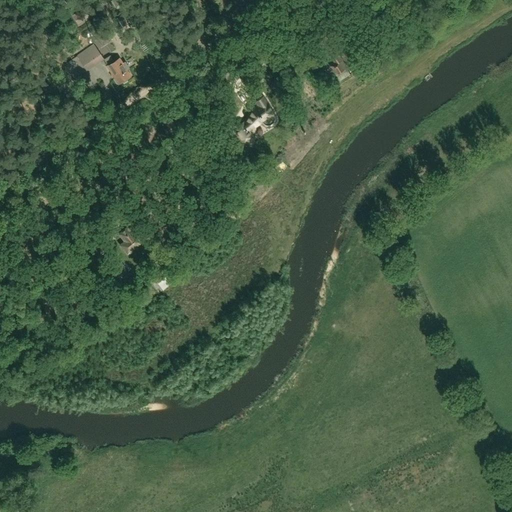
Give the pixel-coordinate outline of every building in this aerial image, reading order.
[(78,24),(89,17),(84,9),(78,13),(78,11),(72,15),(78,24)] [(127,24),(121,15),(112,21),(118,30),(127,24)] [(103,59),(94,45),(77,56),(86,70),(103,59)] [(329,55),(333,60),(334,62),(330,66),(336,77),(348,69),(342,59),(336,51),(329,55)] [(125,62),(123,63),(120,58),(106,67),(112,77),(113,77),(118,84),(131,76),(127,70),(129,68),(125,62)] [(254,142),(253,140),(255,138),(250,131),(252,129),(248,124),(245,126),(242,122),(237,126),(235,124),(232,126),(234,129),(233,130),(243,145),(245,143),(248,146),(254,142)] [(133,226),(141,220),(136,214),(128,220),(133,226)] [(128,228),(120,234),(125,241),(120,245),(127,254),(145,240),(137,231),(133,234),(128,228)] [(129,273),(112,253),(103,261),(119,280),(129,273)]
